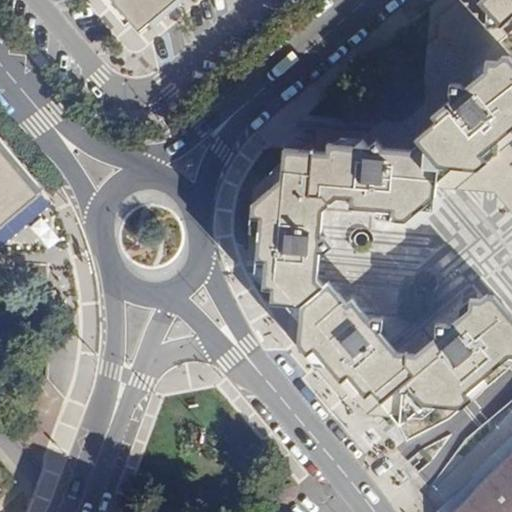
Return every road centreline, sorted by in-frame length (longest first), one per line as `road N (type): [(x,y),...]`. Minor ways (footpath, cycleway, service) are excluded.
road 1 (tertiary): [(374,511),(256,369)]
road 2 (tertiary): [(109,269),(117,342),(103,445)]
road 3 (tertiary): [(241,107),(366,0)]
road 4 (tertiary): [(256,369),(205,246)]
road 5 (tertiary): [(44,116),(99,230)]
road 6 (tertiary): [(200,219),(210,161),(241,107)]
